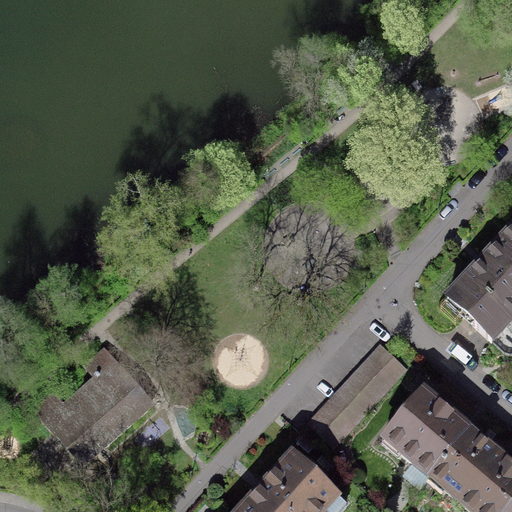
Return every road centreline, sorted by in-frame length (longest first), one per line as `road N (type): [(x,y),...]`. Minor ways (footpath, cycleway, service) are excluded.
road 1 (residential): [(175,511),(376,297)]
road 2 (residential): [(511,154),(376,297)]
road 3 (residential): [(511,411),(376,297)]
